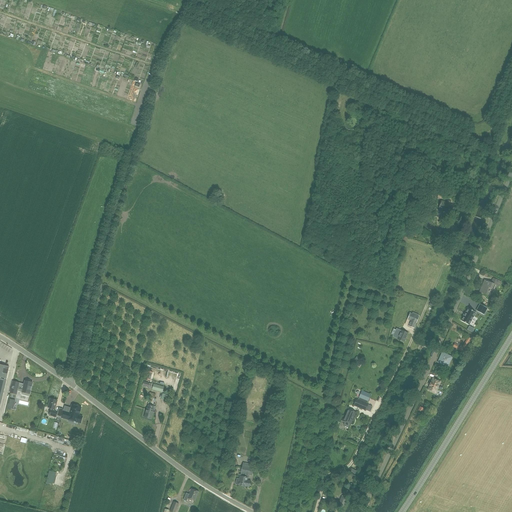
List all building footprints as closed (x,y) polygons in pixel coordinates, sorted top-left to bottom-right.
[(442,201),(439,208),(450,212),(453,205),(442,201)] [(496,285),(484,280),(479,292),(489,296),(491,290),(494,291),(496,285)] [(485,308),(477,304),(474,310),(481,314),(485,308)] [(476,315),(468,310),(462,322),(469,327),(476,315)] [(412,319),(411,323),(409,326),(414,328),(419,317),(418,316),(412,314),(410,313),(408,318),(412,319)] [(397,339),(404,342),(408,333),(401,330),(397,339)] [(453,347),(462,352),(464,349),(455,344),(453,347)] [(439,358),(441,359),(440,363),(446,366),(450,357),(441,353),(439,358)] [(0,405),(6,380),(9,367),(4,366),(5,364),(0,363),(0,365),(0,364),(0,405)] [(435,393),(440,382),(432,378),(427,390),(435,393)] [(13,381),(10,392),(16,394),(18,387),(22,388),(22,389),(23,389),(22,392),(22,394),(28,396),(29,394),(30,394),(32,382),(25,381),(24,385),(19,383),(13,381)] [(153,384),(143,381),(142,386),(149,388),(148,389),(152,389),(162,392),(164,387),(153,384)] [(370,392),(361,388),(358,397),(367,401),(370,392)] [(156,394),(150,393),(150,391),(147,390),(145,396),(150,397),(149,400),(152,401),(153,399),(156,399),(156,398),(155,398),(156,394)] [(47,407),(51,408),(48,415),(60,419),(62,413),(58,412),(54,411),(54,409),(55,409),(57,400),(50,398),(47,407)] [(356,400),(354,405),(365,410),(367,405),(356,400)] [(154,410),(155,406),(148,404),(147,407),(144,417),(151,419),(153,410),(154,410)] [(78,415),(81,407),(72,405),(70,413),(63,411),(61,418),(80,423),(82,417),(78,415)] [(348,409),(343,421),(350,424),(355,413),(348,409)] [(246,486),(249,487),(250,481),(247,480),(248,477),(248,474),(252,475),(254,465),(243,463),(240,473),(241,473),(241,474),(240,474),(240,475),(239,479),(237,478),(235,484),(238,484),(238,485),(246,487),(246,486)] [(191,489),(189,494),(186,493),(183,500),(186,501),(188,498),(194,501),(198,492),(191,489)] [(174,501),(170,511),(171,511),(175,511),(179,504),(174,501)]
